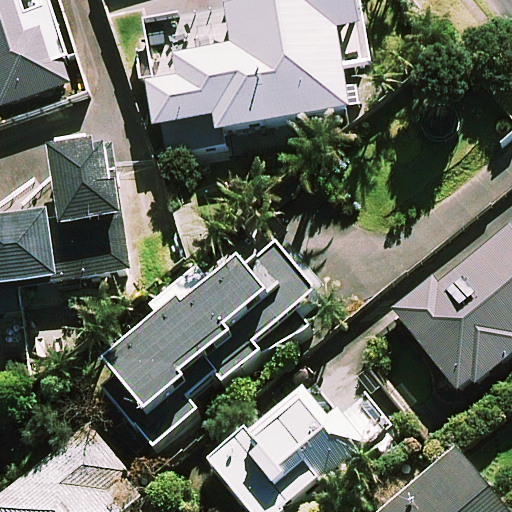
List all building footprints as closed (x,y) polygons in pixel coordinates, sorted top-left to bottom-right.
[(79,88),(51,0),(0,0),(0,108),(1,112),(79,88)] [(234,29),(143,37),(149,78),(183,72),(185,85),(152,91),(158,133),(219,124),(221,138),(352,118),(333,0),(315,0),(258,9),(234,29)] [(0,296),(131,278),(114,154),(57,162),(66,223),(0,232),(0,296)] [(511,219),(511,218),(397,311),(463,392),(511,352),(511,219)] [(326,312),(275,246),(215,292),(201,274),(157,307),(169,322),(109,368),(152,423),(141,432),(156,452),(236,391),(231,385),(326,312)] [(299,511),(369,455),(315,389),(215,471),(248,511),(299,511)] [(95,433),(60,458),(0,502),(0,511),(118,511),(114,505),(136,489),(95,433)] [(502,511),(460,461),(398,511),(502,511)]
